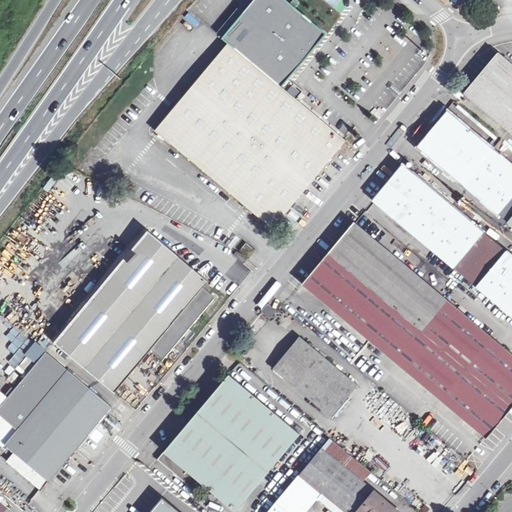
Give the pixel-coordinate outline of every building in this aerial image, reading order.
[(249,10),(225,37),(231,42),(298,99),(305,91),(290,78),(328,33),(297,8),(301,3),(299,1),(297,0),(295,0),(293,4),(288,0),(257,0),(253,5),(247,0),(243,4),(249,10)] [(298,99),(231,42),(158,129),(274,227),(295,202),(347,141),(298,99)] [(511,64),(498,52),(464,93),(511,132),(511,64)] [(509,222),(511,219),(511,165),(446,111),(443,115),(417,145),(463,184),(498,213),(509,222)] [(373,199),(464,276),(494,241),(401,164),(387,182),(380,191),(373,199)] [(511,354),(354,223),(303,284),(487,438),(500,422),(511,407),(511,354)] [(149,232),(55,342),(115,392),(144,359),(152,350),(164,359),(216,298),(204,289),(208,282),(149,232)] [(511,256),(494,241),(464,276),(511,315),(511,256)] [(240,250),(249,257),(255,250),(246,243),(240,250)] [(244,263),(249,257),(237,251),(234,255),(244,263)] [(276,311),(268,304),(262,311),(270,318),(276,311)] [(300,337),(274,369),(332,417),(358,385),(300,337)] [(69,370),(47,351),(40,359),(62,377),(69,370)] [(62,377),(40,359),(0,406),(0,414),(18,431),(5,445),(48,481),(72,454),(113,407),(69,370),(62,377)] [(229,375),(196,413),(157,459),(195,491),(202,484),(231,509),(265,470),(298,432),(229,375)] [(363,481),(371,472),(330,438),(322,447),(363,481)] [(363,481),(322,447),(298,474),(321,492),(344,511),(354,511),(373,490),(363,481)] [(321,492),(298,474),(285,491),(307,509),(321,492)] [(181,511),(140,478),(111,511),(181,511)] [(399,511),(373,490),(354,511),(399,511)] [(303,511),(307,509),(285,491),(274,502),(275,503),(286,511),(303,511)] [(426,501),(419,511),(437,511),(440,508),(426,501)] [(0,511),(10,511),(0,503),(0,511)] [(286,511),(275,503),(267,511),(286,511)]
